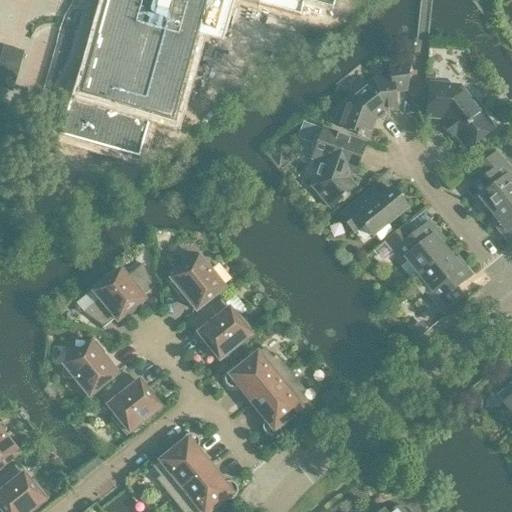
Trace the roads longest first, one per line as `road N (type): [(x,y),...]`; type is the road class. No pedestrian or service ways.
road 1 (residential): [(280,494),(511,310)]
road 2 (residential): [(64,511),(201,401)]
road 3 (residential): [(511,287),(409,157)]
road 4 (residential): [(280,494),(201,401)]
